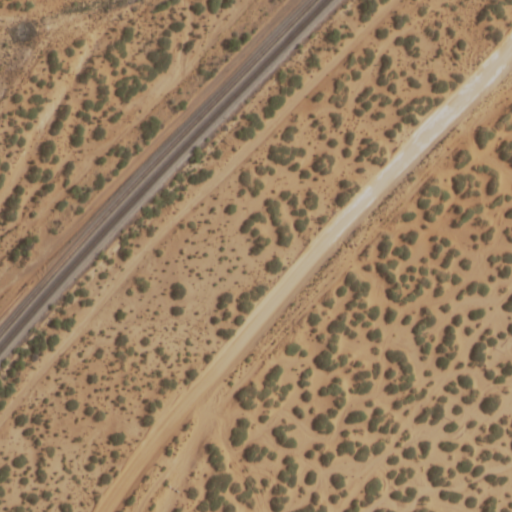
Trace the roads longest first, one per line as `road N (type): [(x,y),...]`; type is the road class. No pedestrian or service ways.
road 1 (track): [(144,511),(278,285),(511,41)]
road 2 (track): [(126,0),(0,190)]
